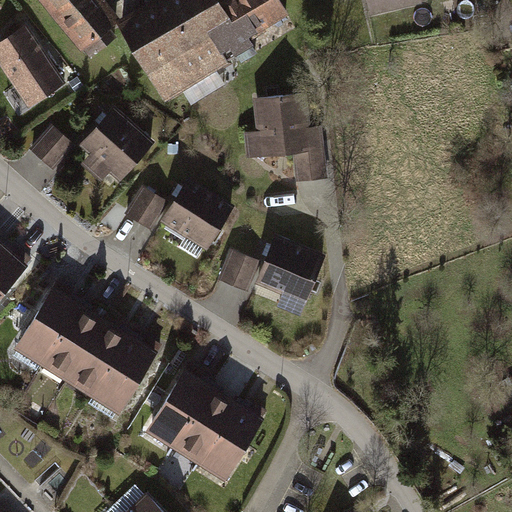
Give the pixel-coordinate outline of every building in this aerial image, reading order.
[(103,0),(43,0),(91,57),(116,37),(108,26),(118,18),(103,0)] [(279,0),(159,0),(123,21),(167,94),(252,44),(246,34),(286,10),(279,0)] [(370,0),(373,11),(419,0),(370,0)] [(27,28),(0,45),(0,53),(32,102),(63,82),(27,28)] [(301,93),(249,99),(254,134),(242,135),(245,157),(290,151),(294,179),(322,176),(316,126),(305,128),(301,93)] [(149,141),(109,105),(74,143),(85,153),(77,163),(96,180),(104,170),(115,179),(149,141)] [(32,153),(21,163),(44,187),(55,177),(32,153)] [(228,206),(183,178),(157,222),(202,249),(228,206)] [(0,212),(0,302),(45,252),(0,212)] [(322,256),(271,235),(252,283),(278,294),(273,305),(297,315),(322,256)] [(77,278),(38,338),(133,400),(172,340),(77,278)] [(202,353),(163,416),(240,463),(279,401),(202,353)] [(193,511),(167,478),(123,511),(193,511)] [(28,511),(9,491),(0,498),(0,511),(28,511)]
